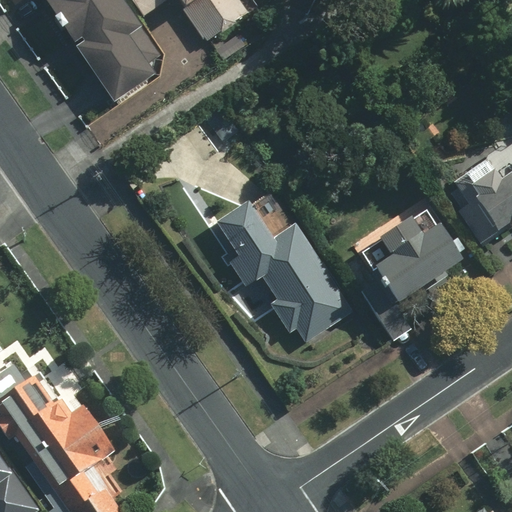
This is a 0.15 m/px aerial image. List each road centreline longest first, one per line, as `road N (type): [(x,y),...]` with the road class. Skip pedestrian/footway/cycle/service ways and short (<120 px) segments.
road 1 (residential): [(0,119),(272,506)]
road 2 (unknown): [(45,184),(206,76),(340,0)]
road 3 (residential): [(511,342),(272,506)]
